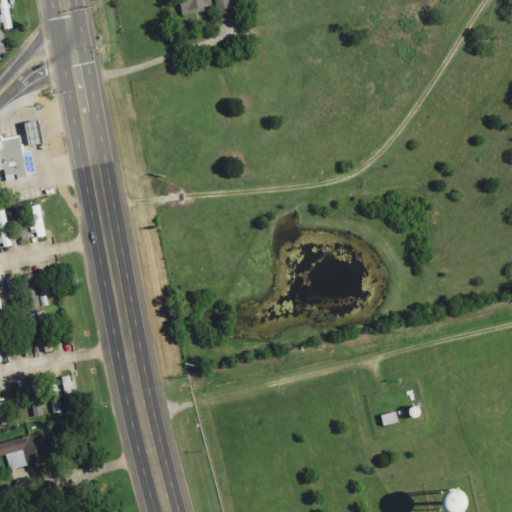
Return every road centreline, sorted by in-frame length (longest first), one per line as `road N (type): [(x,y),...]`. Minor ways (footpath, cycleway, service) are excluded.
road 1 (primary): [(164,511),(137,413),(64,0)]
road 2 (track): [(511,324),(139,418)]
road 3 (residential): [(107,241),(0,258),(104,358),(127,354)]
